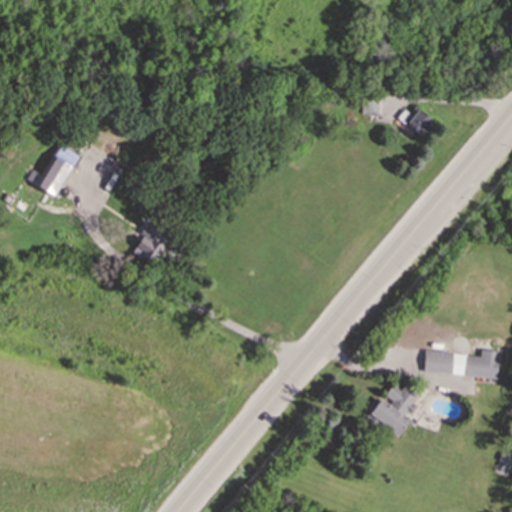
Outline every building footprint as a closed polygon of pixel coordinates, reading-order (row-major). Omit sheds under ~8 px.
[(360,113),(378,112),(377,98),(360,98),(360,113)] [(408,113),(403,108),(396,116),(419,136),(432,120),(414,105),(408,113)] [(40,173),(30,168),(25,181),(57,196),(77,154),(55,143),(40,173)] [(132,252),(151,263),(167,234),(148,223),(132,252)] [(421,372),(496,377),(498,350),(478,349),(478,354),(423,350),(421,372)] [(396,436),(410,417),(405,414),(419,396),(403,384),(398,390),(390,384),(381,396),(367,413),(396,436)]
